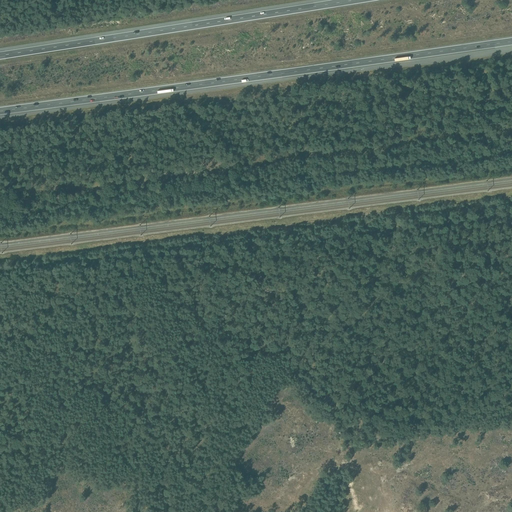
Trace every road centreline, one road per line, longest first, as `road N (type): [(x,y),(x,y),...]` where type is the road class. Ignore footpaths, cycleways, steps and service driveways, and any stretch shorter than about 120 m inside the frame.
road 1 (motorway): [(0,111),(511,41)]
road 2 (track): [(511,196),(0,262)]
road 3 (track): [(0,271),(212,257),(511,216)]
road 4 (motorway): [(354,0),(0,55)]
